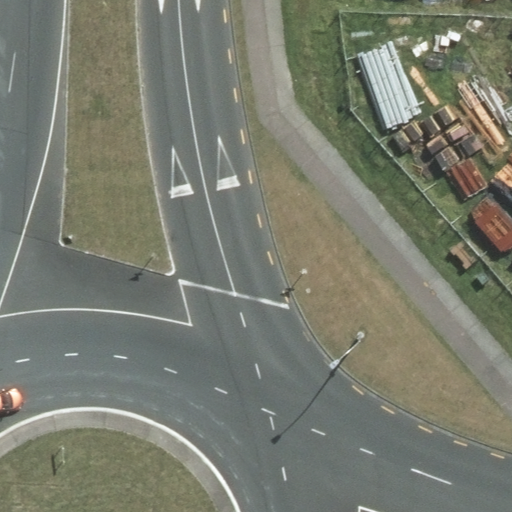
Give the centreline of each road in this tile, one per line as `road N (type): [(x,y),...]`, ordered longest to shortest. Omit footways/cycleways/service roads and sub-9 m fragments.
road 1 (unclassified): [(188,0),(187,65),(201,163),(255,408)]
road 2 (secondary): [(0,356),(51,339),(146,340),(208,366),(255,408)]
road 3 (secondary): [(285,452),(511,506)]
road 4 (unclassified): [(0,187),(23,0)]
